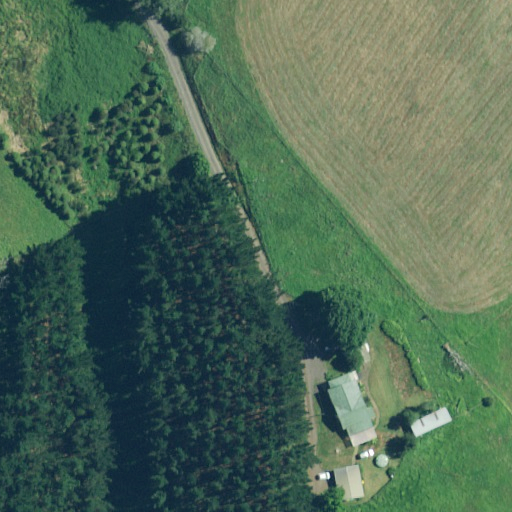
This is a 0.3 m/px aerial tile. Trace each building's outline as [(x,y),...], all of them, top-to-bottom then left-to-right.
[(369,361),(363,343),(351,346),(356,365),(369,361)] [(364,408),(348,373),(323,384),(351,447),(376,436),(370,422),(377,419),(371,405),(364,408)] [(449,421),(443,409),(408,425),(414,437),(449,421)] [(383,451),(371,458),(377,468),(389,461),(383,451)] [(363,495),(355,466),(332,472),(341,501),(363,495)]
